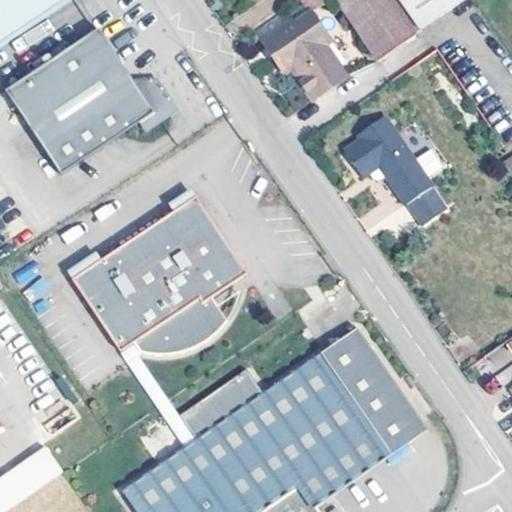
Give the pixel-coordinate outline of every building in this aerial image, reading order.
[(0,0),(0,45),(68,0),(0,0)] [(347,0),(386,55),(437,17),(425,0),(347,0)] [(425,0),(437,17),(460,0),(425,0)] [(312,85),(318,94),(352,71),(332,40),(337,38),(317,7),(301,17),(293,6),(264,25),(307,89),(312,85)] [(119,27),(16,93),(71,178),(167,115),(171,118),(177,121),(192,110),(192,104),(188,99),(187,100),(173,80),(154,80),(119,27)] [(385,161),(429,223),(456,204),(388,111),(362,130),(368,137),(352,148),(369,172),(385,161)] [(511,174),(511,154),(502,162),(511,174)] [(145,343),(151,353),(169,355),(192,354),(209,347),(223,339),(242,320),(226,296),(261,271),(210,195),(83,279),(131,352),(145,343)] [(330,511),(327,506),(442,429),(374,326),(275,393),(258,371),(190,416),(205,441),(193,449),(131,491),(147,511),(330,511)] [(164,403),(177,395),(151,353),(145,343),(131,352),(164,403)] [(164,403),(193,449),(205,441),(190,416),(177,395),(164,403)] [(0,511),(7,511),(69,469),(52,445),(0,481),(0,511)]
